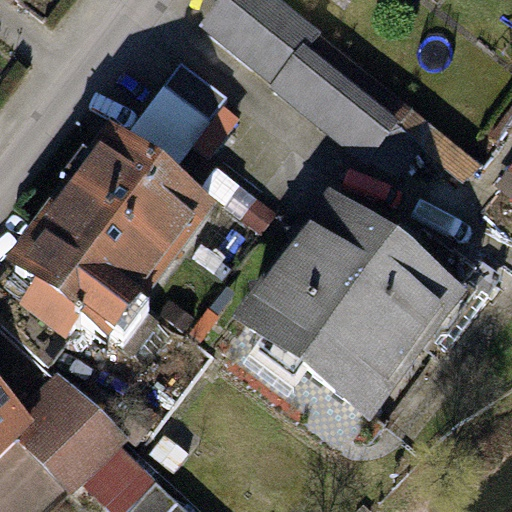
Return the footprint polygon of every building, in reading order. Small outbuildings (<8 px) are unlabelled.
[(333,45),(276,0),(243,0),(214,36),(384,170),(415,131),(323,58),(333,45)] [(237,107),(189,73),(171,98),(219,132),(237,107)] [(228,232),(112,149),(17,280),(141,370),(170,329),(162,323),(228,232)] [(482,295),(347,198),(250,332),(384,429),(482,295)] [(30,413),(0,382),(0,475),(31,445),(80,495),(131,445),(67,378),(30,413)]
